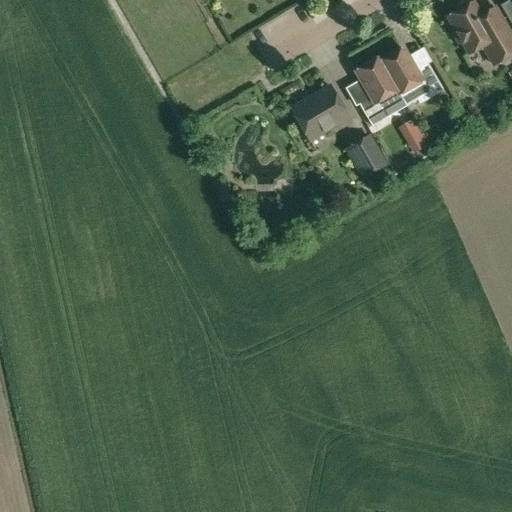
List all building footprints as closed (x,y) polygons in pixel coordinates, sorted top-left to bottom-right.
[(511,0),(510,0),(500,6),(511,25),(511,0)] [(511,54),(511,36),(495,8),(481,16),(473,2),(470,4),(466,2),(459,6),(459,11),(448,18),(469,54),(483,46),(494,65),(511,54)] [(379,58),(378,58),(399,94),(410,88),(419,104),(443,90),(428,64),(416,71),(403,48),(381,61),(379,58)] [(399,94),(378,58),(356,71),(371,97),(359,104),(372,126),(392,115),(387,106),(390,104),(386,97),(396,91),(398,94),(399,94)] [(296,106),(295,111),(293,112),(310,141),(349,118),(330,86),(296,106)] [(409,120),(397,128),(412,151),(425,144),(409,120)] [(368,136),(347,149),(363,178),(385,165),(368,136)]
